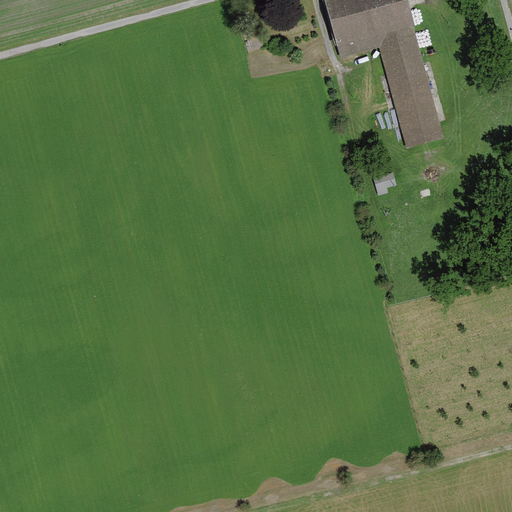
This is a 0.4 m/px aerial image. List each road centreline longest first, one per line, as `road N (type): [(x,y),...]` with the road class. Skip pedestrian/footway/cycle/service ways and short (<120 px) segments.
road 1 (track): [(252,511),(511,446)]
road 2 (track): [(203,0),(0,56)]
